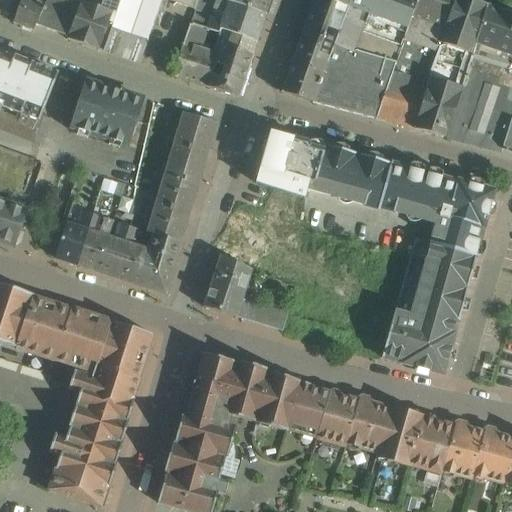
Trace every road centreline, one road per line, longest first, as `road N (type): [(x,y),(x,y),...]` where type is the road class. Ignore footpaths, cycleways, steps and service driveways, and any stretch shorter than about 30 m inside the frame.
road 1 (residential): [(182,327),(322,372),(511,411)]
road 2 (residential): [(254,115),(0,32)]
road 3 (residential): [(254,115),(511,175)]
road 4 (residential): [(182,327),(254,115)]
road 5 (residential): [(0,266),(182,327)]
road 6 (residential): [(129,511),(182,327)]
road 7 (residential): [(254,115),(295,0)]
